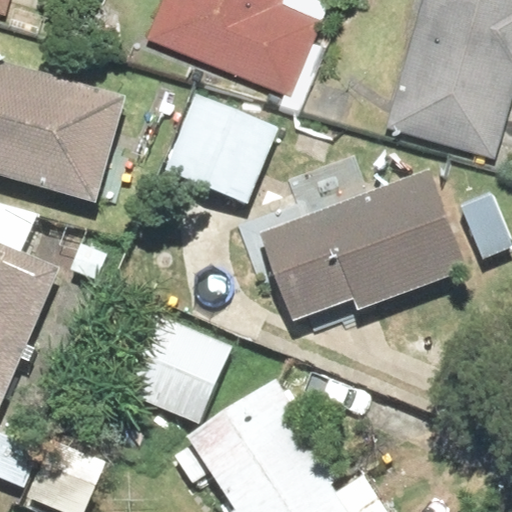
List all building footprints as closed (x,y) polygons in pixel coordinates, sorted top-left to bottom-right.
[(148,0),(142,16),(279,69),(305,0),(148,0)] [(511,47),(511,0),(414,0),(384,108),(487,137),(511,47)] [(0,64),(0,167),(92,196),(122,103),(0,64)] [(279,125),(191,92),(162,169),(250,203),(279,125)] [(464,260),(429,163),(253,227),(287,323),(464,260)] [(32,219),(0,203),(0,388),(59,266),(19,246),(32,219)] [(226,336),(146,305),(117,381),(197,412),(226,336)] [(378,511),(284,365),(187,428),(241,511),(378,511)]
